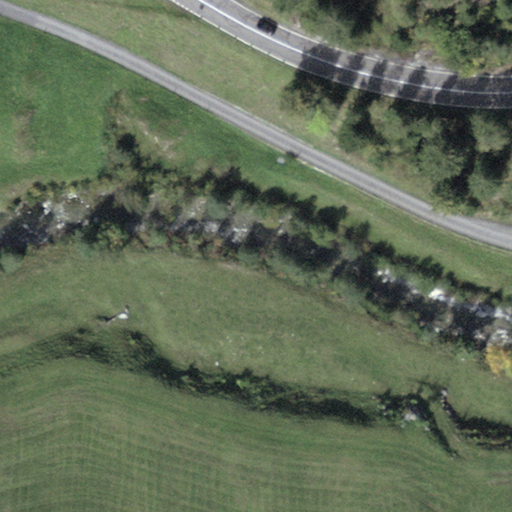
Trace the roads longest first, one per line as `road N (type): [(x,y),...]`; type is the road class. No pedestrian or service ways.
road 1 (unclassified): [(0,6),(471,229),(511,239)]
road 2 (primary): [(511,91),(431,88),(349,70),(199,0)]
